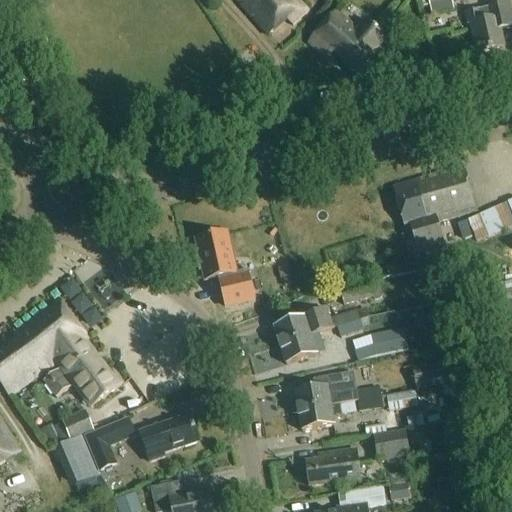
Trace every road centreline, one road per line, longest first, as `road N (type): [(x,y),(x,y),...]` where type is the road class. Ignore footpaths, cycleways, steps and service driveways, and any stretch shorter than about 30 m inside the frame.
road 1 (tertiary): [(52,214),(511,114)]
road 2 (unclassified): [(257,511),(233,378),(210,325),(52,214)]
